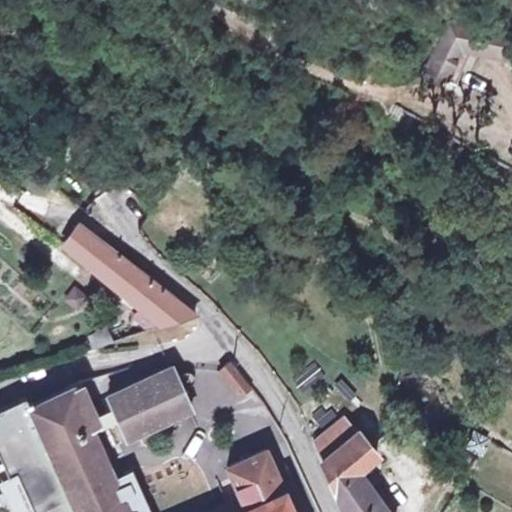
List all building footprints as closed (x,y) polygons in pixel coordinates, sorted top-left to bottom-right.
[(450,79),(469,49),(502,56),(509,33),(448,12),(423,66),(450,79)] [(61,218),(50,235),(65,246),(167,328),(193,319),(180,303),(138,270),(122,258),(77,228),(61,218)] [(249,388),(229,363),(216,373),(237,398),(249,388)] [(131,511),(124,511),(88,432),(116,420),(125,439),(188,411),(170,371),(107,399),(112,410),(93,418),(78,386),(29,409),(25,400),(0,410),(0,461),(8,479),(14,477),(29,511),(289,511),(262,451),(223,468),(236,499),(206,511),(131,511),(132,511),(131,511)] [(341,498),(346,511),(385,511),(353,467),(370,452),(345,418),(313,443),(341,498)] [(466,448),(476,456),(487,441),(476,433),(466,448)] [(173,471),(179,483),(140,500),(145,511),(201,511),(222,503),(201,458),(173,471)]
